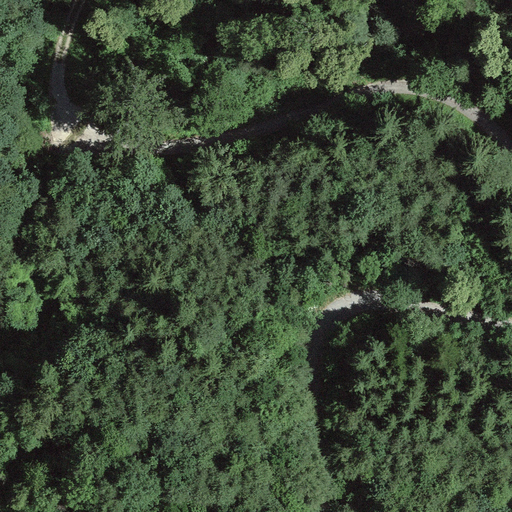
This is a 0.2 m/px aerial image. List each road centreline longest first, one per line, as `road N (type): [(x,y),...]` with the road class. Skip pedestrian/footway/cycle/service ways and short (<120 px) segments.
road 1 (track): [(511,151),(451,101),(396,88),(191,146),(93,139),(76,131),(58,100),(59,67),(81,0)]
road 2 (track): [(324,511),(312,368),(318,337),(337,311),(372,300),(511,324)]
